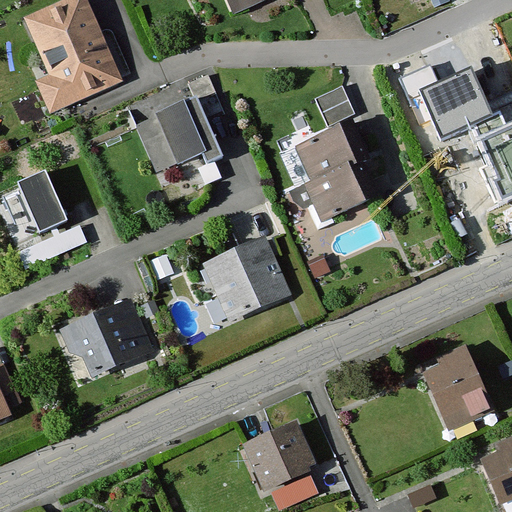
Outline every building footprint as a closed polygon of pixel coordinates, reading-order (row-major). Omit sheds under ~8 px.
[(223,0),(229,14),(262,0),(223,0)] [(82,1),(28,25),(53,81),(37,88),(48,113),(118,82),(82,1)] [(472,69),(420,91),(442,140),(469,128),(501,202),(511,197),(511,122),(507,125),(501,111),(491,115),(472,69)] [(342,86),(315,99),(328,126),(355,113),(342,86)] [(196,103),(157,120),(177,167),(203,156),(207,165),(221,159),(196,103)] [(346,126),(297,147),(327,216),(376,195),(346,126)] [(46,176),(20,187),(40,234),(67,223),(46,176)] [(79,228),(18,255),(25,271),(86,244),(79,228)] [(264,242),(208,267),(232,321),(288,296),(264,242)] [(324,259),(309,265),(314,278),(330,271),(324,259)] [(133,309),(69,338),(74,349),(86,355),(95,376),(152,351),(133,309)] [(423,371),(449,429),(488,411),(462,353),(423,371)] [(0,420),(9,416),(0,396),(0,395),(12,390),(3,370),(0,371),(0,420)] [(249,447),(267,486),(312,466),(294,427),(249,447)] [(511,496),(511,446),(483,459),(502,501),(511,496)] [(430,486),(409,495),(414,506),(435,498),(430,486)]
